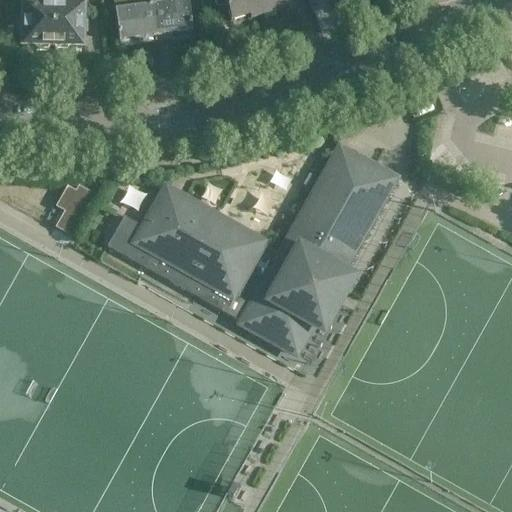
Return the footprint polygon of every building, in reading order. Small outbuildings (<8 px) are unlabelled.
[(51,12),(50,49),(81,50),(81,0),(67,0),(67,12),(51,12)] [(131,4),(113,7),(118,49),(154,44),(148,0),(138,0),(140,9),(132,10),(131,4)] [(148,0),(154,44),(190,40),(185,0),(148,0)] [(226,9),(230,23),(248,17),(249,20),(260,17),(254,0),(213,0),(216,9),(226,9)] [(284,0),(254,0),(260,17),(288,8),(284,0)] [(15,21),(15,33),(20,33),(20,48),(50,49),(51,12),(34,12),(35,6),(21,5),(20,21),(15,21)] [(123,219),(106,250),(242,326),(241,327),(273,345),(294,356),(333,288),(392,183),(339,153),(280,258),(260,246),(182,202),(171,223),(153,213),(144,231),(123,219)]
